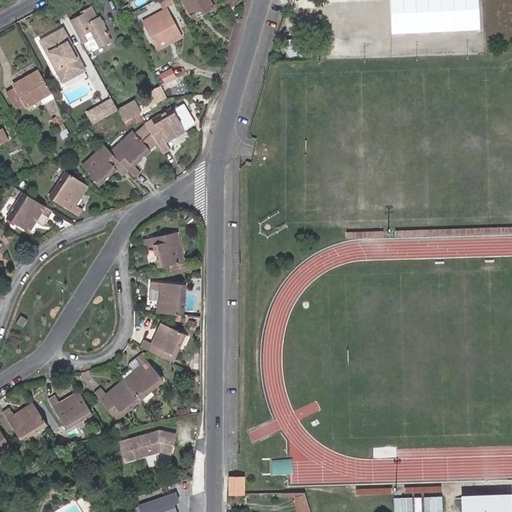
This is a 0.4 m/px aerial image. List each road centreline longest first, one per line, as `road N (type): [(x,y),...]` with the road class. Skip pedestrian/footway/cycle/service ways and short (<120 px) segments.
road 1 (tertiary): [(214,187),(214,511)]
road 2 (tertiary): [(263,0),(214,187)]
road 3 (residential): [(0,327),(33,260),(55,241),(138,211)]
road 4 (residential): [(48,349),(89,363),(120,345),(128,311),(115,239)]
road 5 (residential): [(48,349),(115,239)]
